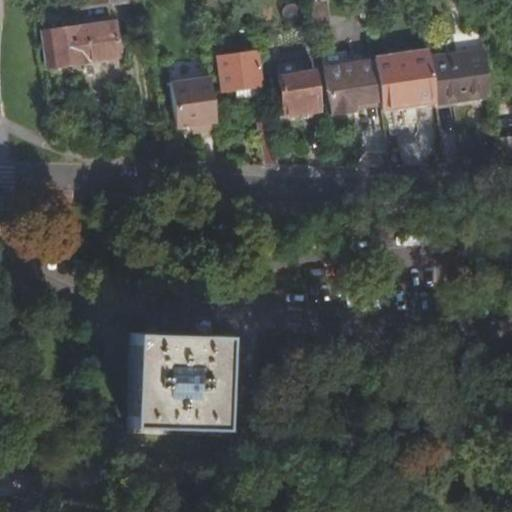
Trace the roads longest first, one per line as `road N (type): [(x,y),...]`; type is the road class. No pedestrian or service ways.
road 1 (residential): [(511,332),(101,305),(0,266)]
road 2 (residential): [(511,189),(0,175)]
